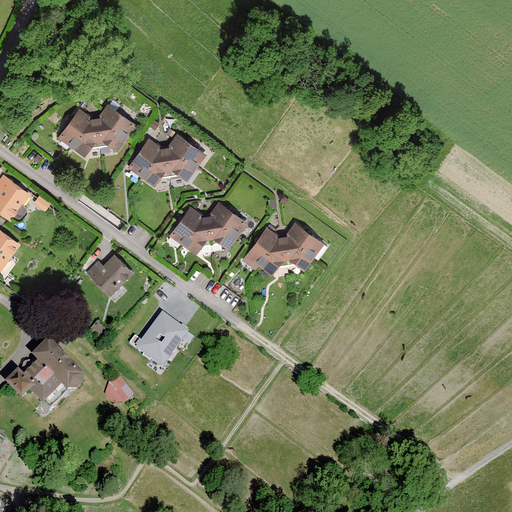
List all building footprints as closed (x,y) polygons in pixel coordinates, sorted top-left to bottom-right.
[(107,105),(98,117),(127,138),(136,126),(107,105)] [(90,117),(79,109),(58,139),(69,147),(90,117)] [(95,118),(90,117),(69,147),(83,157),(89,149),(91,150),(101,150),(95,118)] [(98,117),(95,118),(101,150),(109,148),(110,147),(117,152),(127,138),(98,117)] [(178,136),(169,148),(198,169),(207,157),(178,136)] [(161,148),(149,140),(128,169),(139,177),(161,148)] [(165,148),(161,148),(139,177),(154,188),(159,179),(162,181),(171,181),(165,148)] [(169,148),(165,148),(171,181),(180,179),(181,178),(188,183),(198,169),(169,148)] [(0,192),(0,213),(11,221),(12,220),(16,223),(22,222),(27,215),(27,209),(23,206),(30,196),(9,180),(0,192)] [(51,205),(39,197),(34,204),(45,212),(51,205)] [(219,204),(211,216),(240,237),(248,225),(219,204)] [(202,216),(191,208),(170,238),(171,239),(168,243),(176,248),(179,244),(181,246),(202,216)] [(207,217),(202,216),(181,246),(195,256),(201,248),(203,250),(213,249),(207,217)] [(211,216),(207,217),(213,249),(222,247),(222,246),(230,251),(240,237),(211,216)] [(295,224),(286,237),(315,258),(320,261),(328,248),(295,224)] [(273,230),(268,226),(246,258),(257,266),(278,237),(271,232),(273,230)] [(12,257),(20,246),(0,231),(0,270),(10,256),(12,257)] [(283,237),(278,237),(257,266),(271,277),(277,269),(279,270),(289,270),(283,237)] [(286,237),(283,237),(289,270),(297,268),(298,267),(305,272),(315,258),(286,237)] [(88,274),(109,296),(118,287),(120,289),(134,275),(115,256),(99,272),(94,267),(88,274)] [(136,348),(163,368),(188,333),(163,313),(136,348)] [(82,380),(84,377),(49,342),(34,357),(38,362),(24,376),(21,372),(8,385),(22,399),(29,392),(48,411),(67,392),(77,392),(81,387),(82,380)]
